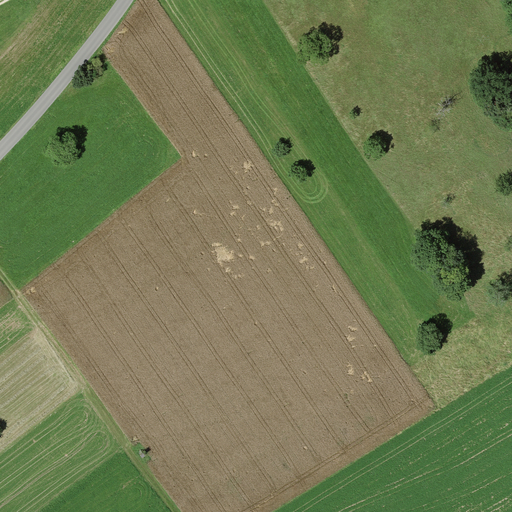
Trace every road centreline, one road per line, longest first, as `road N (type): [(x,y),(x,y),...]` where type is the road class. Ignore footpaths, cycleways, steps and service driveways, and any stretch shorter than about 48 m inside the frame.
road 1 (track): [(0,275),(175,511)]
road 2 (tertiary): [(0,150),(125,0)]
